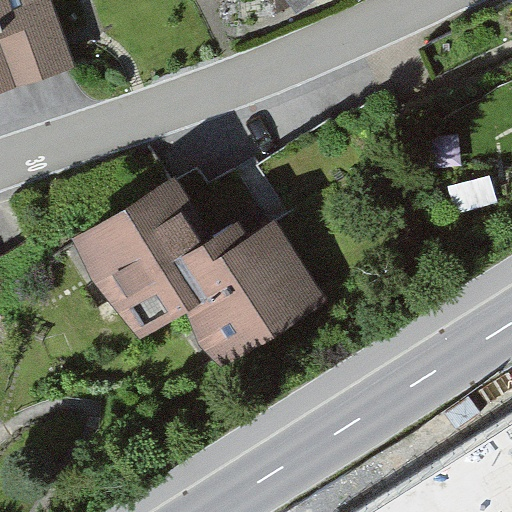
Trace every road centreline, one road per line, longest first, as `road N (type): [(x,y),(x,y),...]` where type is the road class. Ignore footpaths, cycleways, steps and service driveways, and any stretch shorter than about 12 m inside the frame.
road 1 (residential): [(439,0),(0,168)]
road 2 (secondary): [(511,324),(216,511)]
